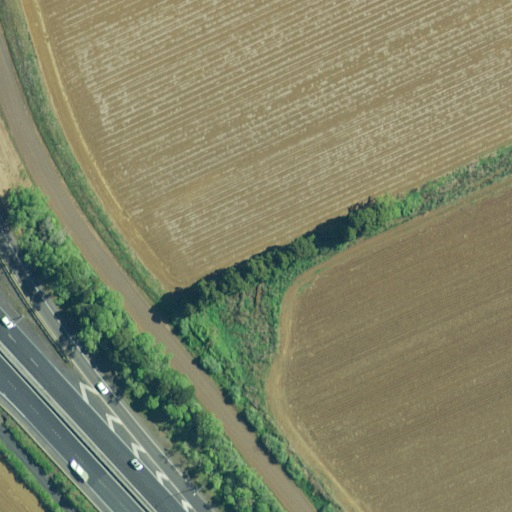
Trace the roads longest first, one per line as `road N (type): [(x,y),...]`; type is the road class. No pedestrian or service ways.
road 1 (motorway): [(0,240),(200,511)]
road 2 (motorway): [(0,329),(169,511)]
road 3 (motorway): [(125,511),(0,375)]
